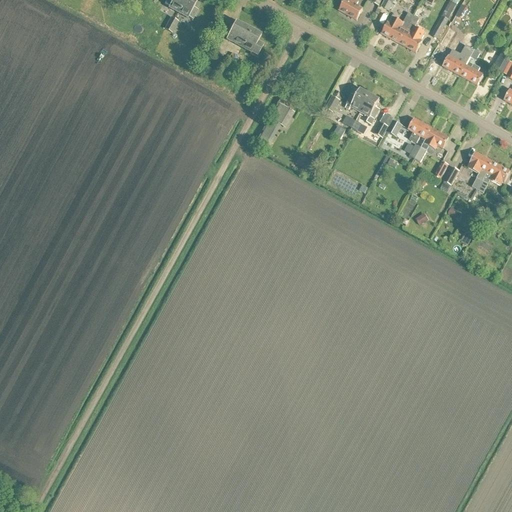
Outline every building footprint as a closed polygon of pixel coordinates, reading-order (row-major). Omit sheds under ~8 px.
[(177,15),(185,0),(167,0),(164,6),(168,8),(168,9),(177,15)] [(193,21),(197,12),(193,9),(197,2),(194,0),(185,0),(177,15),(187,20),(188,19),(193,21)] [(346,0),(339,13),(340,12),(357,21),(356,22),(357,22),(363,11),(356,7),(359,3),(353,0),(346,0)] [(385,0),(381,8),(382,9),(388,12),(394,0),(385,0)] [(436,41),(456,6),(450,2),(430,37),(436,41)] [(399,45),(414,18),(409,15),(404,23),(393,18),(390,25),(388,24),(382,36),(383,35),(399,44),(399,45)] [(414,18),(399,45),(400,45),(416,54),(416,55),(421,45),(420,45),(426,34),(416,29),(420,21),(414,18)] [(177,23),(170,19),(167,25),(174,28),(177,23)] [(241,50),(251,31),(242,25),(242,26),(236,23),(233,28),(230,26),(225,34),(229,36),(226,41),(241,50)] [(167,25),(164,30),(171,34),(174,28),(167,25)] [(439,46),(447,50),(456,33),(449,28),(439,46)] [(262,36),(251,31),(241,50),(256,58),(263,46),(258,43),(262,36)] [(475,52),(471,59),(476,62),(480,55),(475,52)] [(493,69),(502,75),(510,60),(501,55),(493,69)] [(460,78),(466,67),(461,64),(463,60),(456,57),(454,61),(449,58),(443,68),(460,78)] [(511,64),(509,63),(503,74),(507,77),(506,78),(511,81),(511,64)] [(466,67),(460,78),(477,88),(483,77),(478,74),(480,70),(473,66),(471,70),(466,67)] [(360,114),(370,97),(360,91),(356,99),(352,96),(344,109),(349,112),(350,109),(360,114)] [(340,102),(332,97),(325,110),(333,114),(340,102)] [(370,97),(360,114),(370,120),(367,124),(371,127),(380,112),(375,109),(379,102),(370,97)] [(281,127),(282,128),(292,112),(283,108),(282,110),(277,107),(270,121),(281,127)] [(384,116),(379,124),(388,129),(393,122),(384,116)] [(352,130),(356,123),(345,117),(342,125),(352,130)] [(281,127),(270,121),(254,147),(266,154),(281,127)] [(425,141),(431,130),(414,121),(408,131),(413,134),(410,141),(417,145),(420,138),(425,141)] [(387,134),(396,138),(402,127),(393,122),(387,134)] [(356,123),(352,130),(357,133),(361,126),(356,123)] [(377,148),(388,129),(379,124),(373,135),(374,135),(370,142),(368,141),(367,143),(377,148)] [(345,140),(350,130),(341,125),(336,135),(345,140)] [(420,150),(415,161),(421,164),(426,153),(428,148),(435,152),(437,148),(443,151),(449,140),(431,130),(425,141),(420,150)] [(415,161),(420,150),(414,147),(409,158),(415,161)] [(478,192),(493,164),(475,155),(470,165),(468,170),(479,176),(477,180),(472,189),(478,192)] [(389,158),(387,164),(397,167),(399,161),(389,158)] [(298,168),(304,171),(309,162),(303,159),(298,168)] [(448,166),(441,163),(433,178),(440,181),(448,166)] [(510,174),(493,164),(478,192),(483,195),(484,193),(488,186),(491,182),(502,188),(510,174)] [(451,187),(459,172),(452,168),(443,183),(451,187)] [(495,209),(504,215),(511,201),(511,200),(506,197),(504,200),(501,199),(495,209)] [(458,213),(452,209),(448,215),(455,219),(458,213)] [(424,215),(415,221),(419,228),(429,222),(424,215)] [(470,246),(476,235),(469,232),(464,243),(470,246)]
